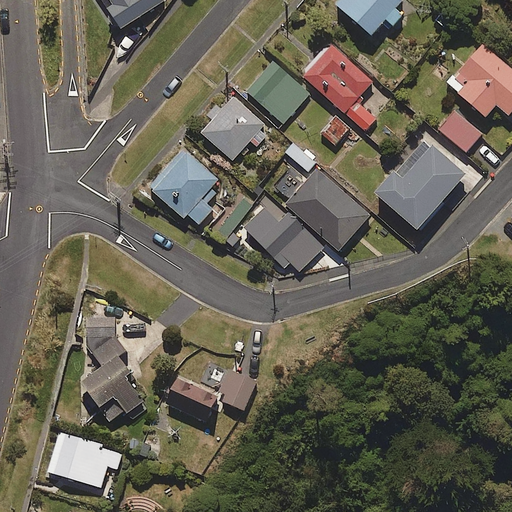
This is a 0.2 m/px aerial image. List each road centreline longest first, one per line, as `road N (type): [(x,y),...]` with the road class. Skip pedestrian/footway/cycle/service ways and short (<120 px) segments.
road 1 (residential): [(39,209),(100,220),(235,298),(268,307),(424,263),(511,182)]
road 2 (residential): [(233,0),(80,179),(39,209)]
road 3 (residential): [(66,0),(66,150),(39,209)]
road 4 (residential): [(39,209),(22,0)]
road 5 (residential): [(0,367),(39,209)]
